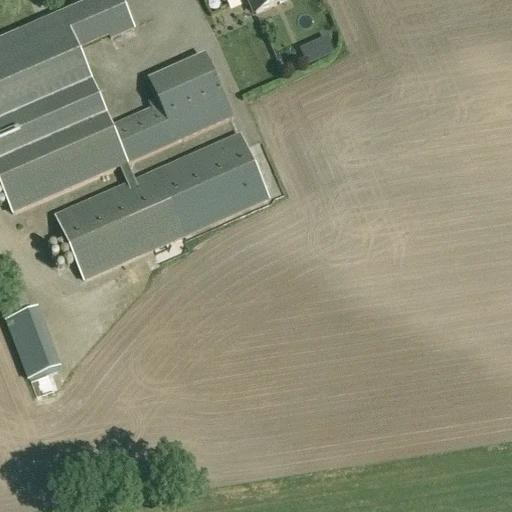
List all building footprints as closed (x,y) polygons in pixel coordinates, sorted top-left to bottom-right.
[(119,170),(127,166),(233,120),(208,65),(151,90),(159,109),(111,130),(77,51),(109,38),(110,41),(134,31),(120,0),(108,0),(96,5),(95,2),(0,43),(0,187),(13,216),(119,170)] [(224,0),(226,4),(236,0),(248,0),(255,16),(287,2),(285,0),(224,0)] [(328,38),(300,50),(307,67),(335,55),(328,38)] [(135,185),(127,166),(119,170),(127,188),(55,220),(83,284),(268,202),(240,139),(135,185)] [(5,324),(29,384),(59,372),(35,312),(28,315),(5,324)]
